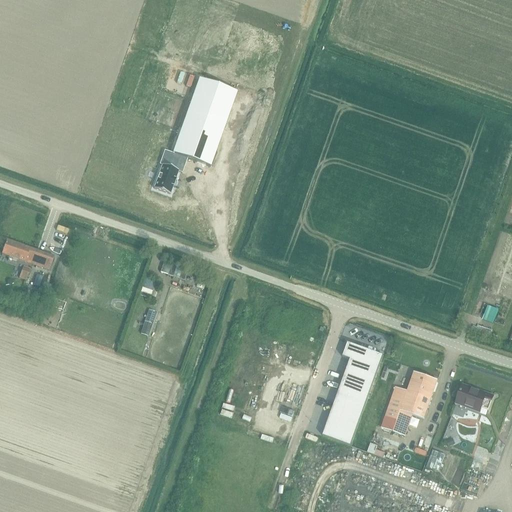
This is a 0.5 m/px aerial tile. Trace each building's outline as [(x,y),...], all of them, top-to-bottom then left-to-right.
[(260,54),(256,67),(275,74),(279,61),(260,54)] [(162,166),(153,189),(169,195),(173,186),(174,187),(176,180),(175,180),(178,172),(182,174),(187,159),(210,168),(230,111),(192,98),(172,154),(168,168),(162,166)] [(49,271),(54,257),(6,241),(1,255),(9,257),(7,261),(16,264),(17,260),(49,271)] [(171,265),(167,276),(178,279),(182,269),(171,265)] [(29,270),(23,268),(19,279),(26,282),(29,270)] [(36,274),(33,285),(38,287),(42,276),(36,274)] [(156,283),(145,279),(142,287),(153,291),(156,283)] [(484,315),(497,318),(498,312),(485,309),(484,315)] [(148,310),(142,328),(150,331),(156,313),(148,310)] [(269,328),(246,319),(209,422),(256,439),(287,353),(263,344),(269,328)] [(150,345),(179,354),(184,339),(168,334),(165,342),(152,338),(150,345)] [(326,426),(322,437),(350,447),(383,356),(347,344),(342,358),(350,361),(326,426)] [(299,357),(296,368),(306,371),(309,360),(299,357)] [(385,417),(381,428),(405,437),(409,425),(412,416),(423,420),(437,381),(414,373),(407,392),(395,388),(385,417)] [(462,386),(456,402),(466,405),(465,407),(479,412),(481,408),(488,411),(493,397),(485,394),(484,397),(478,394),(475,391),(462,386)] [(454,431),(457,438),(468,434),(465,427),(454,431)] [(393,445),(402,447),(403,441),(395,439),(393,445)]
